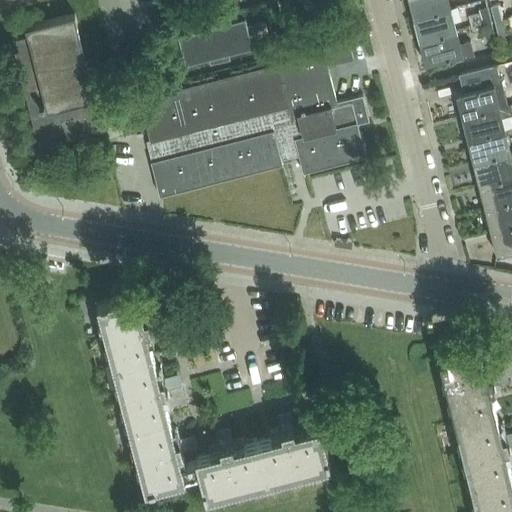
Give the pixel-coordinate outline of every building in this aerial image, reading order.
[(410,0),(414,15),(413,16),(413,17),(449,7),(447,0),(410,0)] [(495,4),(490,5),(494,20),(503,18),(499,3),(495,4)] [(478,9),(481,23),(490,21),(486,6),(478,9)] [(449,7),(413,17),(415,17),(420,38),(418,39),(455,30),(455,29),(450,9),(449,7)] [(75,14),(25,26),(28,37),(12,41),(38,145),(100,129),(92,98),(96,97),(94,88),(92,89),(80,41),(75,23),(77,23),(75,14)] [(244,17),(178,34),(186,65),(252,48),(244,17)] [(494,20),(498,35),(506,33),(503,18),(494,20)] [(265,20),(248,24),(253,45),(270,40),(265,20)] [(481,23),(485,39),(494,37),(490,21),(481,23)] [(455,30),(418,39),(418,40),(420,39),(426,61),(424,61),(425,63),(460,54),(461,58),(474,55),(470,41),(470,39),(464,41),(458,42),(455,30)] [(349,41),(323,48),(328,65),(353,59),(349,41)] [(281,60),(139,96),(148,131),(150,139),(146,140),(151,160),(159,194),(160,194),(282,163),(281,159),(295,155),(299,154),(303,171),(366,155),(359,129),(357,123),(369,120),(369,119),(362,95),(362,94),(337,101),(323,49),(281,60)] [(464,92),(456,94),(457,95),(458,94),(463,116),(498,107),(495,98),(494,94),(503,92),(497,64),(463,74),(459,75),(460,78),(462,87),(464,92)] [(498,107),(463,116),(469,138),(503,130),(500,117),(511,114),(511,110),(510,103),(498,107)] [(503,130),(469,138),(475,161),(509,153),(503,130)] [(511,162),(509,153),(475,161),(481,184),(511,176),(511,162)] [(511,176),(481,184),(486,207),(511,200),(511,176)] [(511,200),(486,207),(492,230),(511,224),(511,200)] [(511,224),(492,230),(498,253),(511,249),(511,224)] [(154,353),(150,340),(154,339),(151,327),(162,324),(160,316),(155,317),(151,315),(148,315),(145,304),(141,305),(138,292),(138,291),(108,299),(108,298),(102,299),(102,300),(98,301),(98,303),(114,363),(154,353)] [(496,409),(495,408),(493,396),(496,395),(494,384),(495,383),(504,381),(502,372),(497,374),(495,372),(494,371),(490,372),(487,360),(484,361),(481,349),(481,347),(450,354),(444,355),(444,356),(440,357),(440,359),(441,359),(455,419),(496,409)] [(170,414),(166,401),(170,400),(167,389),(178,386),(176,377),(170,378),(167,376),(164,377),(161,366),(157,367),(154,353),(114,363),(130,424),(170,414)] [(455,419),(471,481),(511,471),(507,457),(511,456),(508,445),(511,444),(511,434),(511,435),(508,433),(505,433),(503,422),(499,423),(496,409),(455,419)] [(170,414),(130,424),(146,484),(145,484),(146,486),(150,485),(150,486),(157,484),(187,476),(186,474),(200,470),(197,458),(186,461),(183,450),(194,447),(192,438),(187,440),(183,437),(180,438),(177,426),(173,427),(170,414)] [(268,478),(329,462),(330,464),(331,463),(330,459),(331,459),(329,453),(328,453),(320,422),(318,422),(319,423),(306,426),(305,422),(294,425),(291,414),(282,416),(284,421),(281,425),(282,428),(270,431),(271,435),(258,438),(268,478)] [(258,438),(244,442),(243,438),(232,441),(229,430),(221,432),(222,437),(220,440),(221,444),(209,447),(211,451),(198,454),(197,454),(196,454),(197,458),(200,470),(204,485),(203,485),(205,491),(206,495),(208,494),(208,493),(268,478),(258,438)] [(471,481),(478,511),(511,511),(511,475),(511,471),(471,481)]
